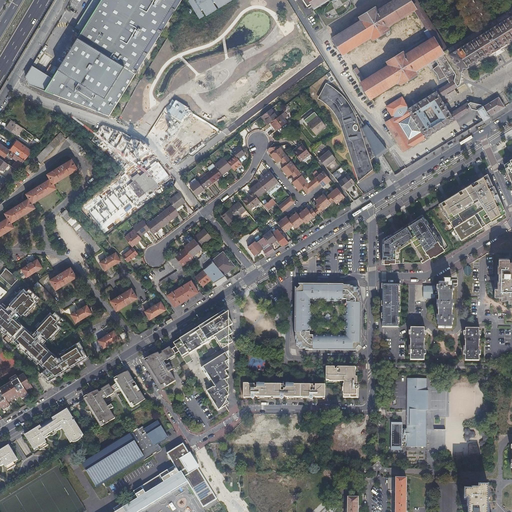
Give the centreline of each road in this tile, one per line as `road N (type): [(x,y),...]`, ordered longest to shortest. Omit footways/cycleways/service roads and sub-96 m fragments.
road 1 (residential): [(130,352),(191,439),(250,408),(366,408),(370,357)]
road 2 (residential): [(370,357),(287,351),(288,281),(371,275)]
road 3 (residential): [(0,208),(60,152),(73,152),(83,166),(83,183),(11,251)]
road 4 (unknown): [(413,175),(291,0)]
road 5 (unknown): [(324,55),(173,172)]
road 6 (residential): [(371,275),(433,274),(511,223)]
road 7 (secondary): [(0,433),(130,352)]
road 8 (residential): [(372,243),(495,165)]
road 9 (secondary): [(365,206),(481,133)]
road 10 (secondary): [(139,347),(254,275)]
road 11 (secondary): [(254,275),(365,206)]
road 12 (unknown): [(118,119),(141,91),(212,142)]
